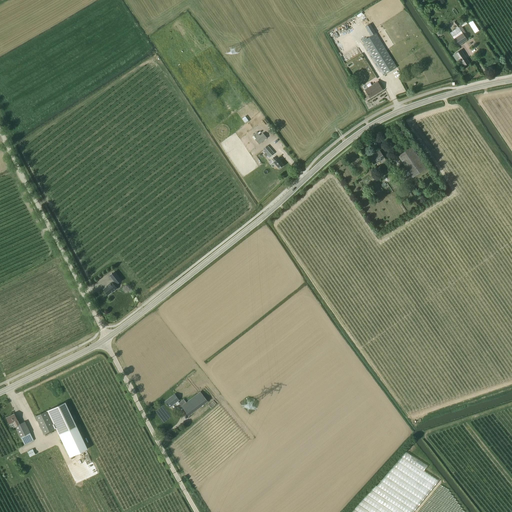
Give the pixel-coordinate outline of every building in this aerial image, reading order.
[(370,37),(362,42),(383,76),(397,67),(376,33),(374,28),(367,32),(370,37)] [(451,34),(454,39),(453,39),(458,46),(467,40),(463,33),(462,33),(459,29),(451,34)] [(461,50),(455,54),(463,66),(469,63),(461,50)] [(365,90),(369,96),(364,99),(365,100),(370,98),(382,90),(378,82),(365,90)] [(253,135),(256,139),(255,140),(259,144),(267,138),(263,133),(260,135),(257,132),(253,135)] [(270,157),(274,153),(268,145),(263,150),(270,157)] [(412,147),(398,156),(413,178),(426,169),(412,147)] [(372,157),(370,159),(374,165),(379,161),(381,164),(386,161),(384,158),(380,151),(372,156),(372,157)] [(281,156),(288,162),(292,158),(285,152),(281,156)] [(274,162),(279,169),(283,165),(278,159),(277,159),(275,157),(271,159),(274,162)] [(396,178),(390,182),(394,189),(400,185),(396,178)] [(387,194),(392,191),(386,181),(380,184),(387,194)] [(122,280),(115,271),(109,275),(113,281),(106,287),(103,289),(108,295),(112,292),(113,293),(118,289),(115,285),(116,284),(117,285),(122,280)] [(179,403),(181,406),(189,416),(215,396),(210,388),(207,390),(205,388),(200,392),(186,402),(184,399),(179,403)] [(165,402),(169,408),(179,400),(175,394),(165,402)] [(66,402),(47,411),(36,416),(44,434),(55,429),(56,428),(72,461),(90,452),(66,402)] [(7,418),(10,424),(14,422),(15,426),(21,437),(23,442),(26,441),(27,443),(34,440),(32,438),(30,433),(25,421),(19,424),(18,420),(15,414),(7,418)] [(413,445),(375,487),(414,511),(439,481),(432,471),(413,445)] [(466,511),(444,482),(420,511),(466,511)] [(410,511),(371,489),(351,511),(410,511)]
